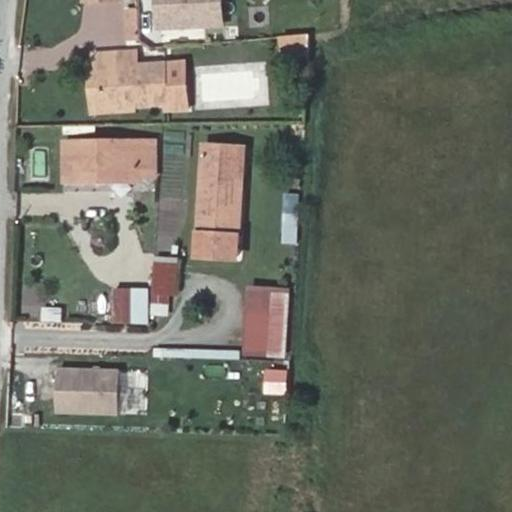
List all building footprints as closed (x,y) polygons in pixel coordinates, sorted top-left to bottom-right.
[(150,0),(150,28),(221,29),(220,0),(150,0)] [(143,31),(141,8),(126,9),(127,32),(143,31)] [(143,40),(143,31),(127,32),(128,41),(143,40)] [(311,34),(284,36),(285,57),(310,56),(311,34)] [(142,65),(140,48),(124,50),(125,66),(142,65)] [(125,66),(124,50),(93,52),(94,70),(98,70),(102,106),(168,100),(169,108),(190,106),(188,82),(167,84),(165,62),(142,65),(125,66)] [(188,82),(186,60),(165,62),(167,84),(188,82)] [(94,70),(91,71),(93,107),(102,106),(98,70),(94,70)] [(66,142),(66,182),(103,181),(103,176),(140,176),(140,141),(66,142)] [(140,141),(140,176),(157,175),(157,141),(140,141)] [(246,147),(206,145),(202,210),(242,211),(246,147)] [(296,243),(297,192),(281,192),(280,243),(296,243)] [(242,211),(202,210),(201,237),(240,239),(242,211)] [(240,239),(201,237),(199,255),(239,257),(240,239)] [(158,259),(156,291),(176,292),(178,260),(158,259)] [(24,307),(44,307),(44,281),(24,281),(24,307)] [(95,286),(94,320),(140,321),(141,288),(95,286)] [(283,354),(286,300),(255,298),(252,352),(283,354)] [(118,366),(51,365),(50,414),(117,415),(118,366)]
